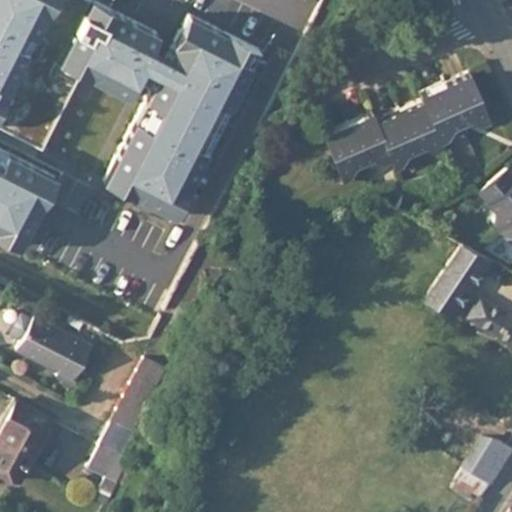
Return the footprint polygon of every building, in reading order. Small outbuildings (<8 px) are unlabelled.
[(157,31),(96,0),(0,0),(0,125),(40,146),(83,63),(101,73),(98,79),(125,93),(134,77),(150,85),(102,178),(174,214),(207,149),(200,146),(222,102),(229,105),(259,48),(187,11),(158,69),(142,61),(157,31)] [(445,82),(461,121),(467,118),(477,123),(487,118),(467,72),(445,82)] [(452,125),(461,121),(445,82),(421,93),(423,97),(441,139),(447,136),(452,125)] [(398,108),(417,150),(424,146),(432,150),(443,145),(441,139),(423,97),(398,108)] [(373,119),(391,161),(393,166),(403,162),(406,155),(417,150),(398,108),(373,119)] [(346,123),(364,164),(371,160),(382,165),(391,161),(373,119),(371,113),(346,123)] [(353,168),(364,164),(346,123),(322,134),(342,181),(350,177),(353,168)] [(54,174),(0,146),(0,234),(18,244),(54,174)] [(511,180),(504,170),(475,194),(489,212),(487,222),(494,231),(511,216),(511,180)] [(511,216),(494,231),(502,242),(511,241),(511,216)] [(486,258),(456,240),(420,298),(449,315),(486,258)] [(463,317),(504,342),(511,328),(511,318),(475,297),(463,317)] [(32,315),(21,309),(9,331),(20,337),(32,315)] [(71,381),(91,343),(33,313),(32,315),(20,337),(15,346),(58,369),(55,373),(71,381)] [(165,369),(141,357),(134,373),(157,385),(165,369)] [(157,385),(134,373),(127,385),(151,398),(157,385)] [(151,398),(127,385),(121,398),(144,410),(151,398)] [(0,420),(0,470),(17,480),(51,419),(12,398),(0,420)] [(121,398),(114,411),(138,423),(144,410),(121,398)] [(114,411),(107,426),(130,438),(138,423),(114,411)] [(98,444),(121,456),(130,438),(107,426),(98,444)] [(487,482),(508,447),(504,441),(502,438),(496,432),(481,427),(459,464),(487,482)] [(104,503),(127,459),(121,456),(98,444),(85,468),(102,478),(93,498),(104,503)] [(480,493),(487,482),(459,464),(452,476),(480,493)]
